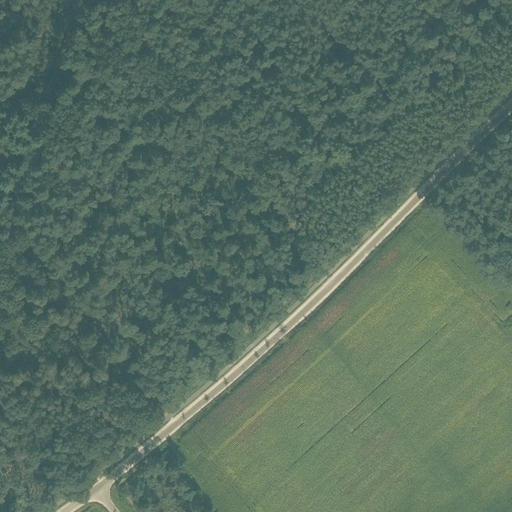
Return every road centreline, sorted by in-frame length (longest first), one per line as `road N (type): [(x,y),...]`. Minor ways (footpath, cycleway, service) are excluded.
road 1 (unclassified): [(95,489),(318,297),(511,107)]
road 2 (track): [(84,0),(32,105),(36,128),(0,216)]
road 3 (track): [(332,269),(194,99)]
road 4 (track): [(0,374),(95,489)]
